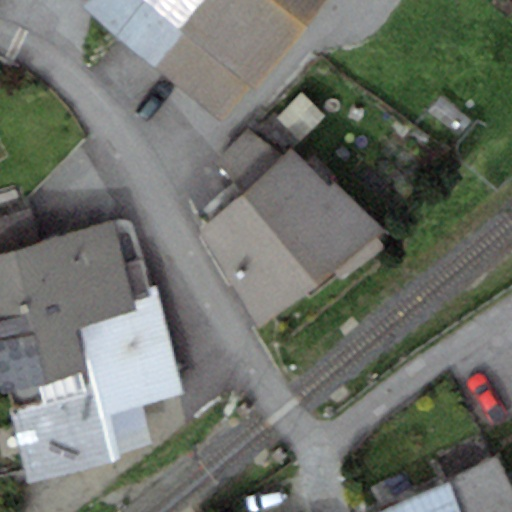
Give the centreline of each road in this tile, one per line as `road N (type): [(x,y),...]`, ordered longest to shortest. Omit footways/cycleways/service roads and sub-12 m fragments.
road 1 (residential): [(310,451),(253,368),(181,229),(90,94),(16,42)]
road 2 (residential): [(511,312),(310,451)]
